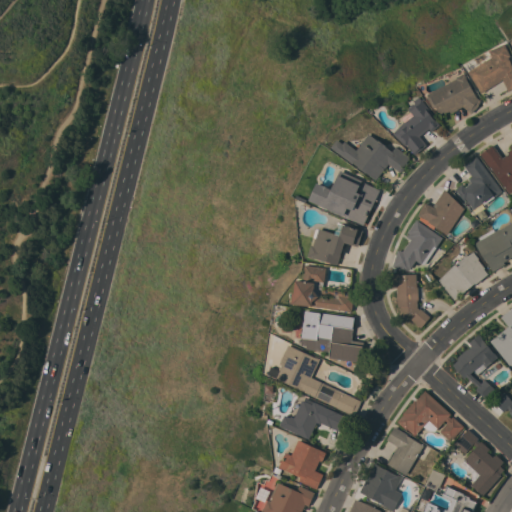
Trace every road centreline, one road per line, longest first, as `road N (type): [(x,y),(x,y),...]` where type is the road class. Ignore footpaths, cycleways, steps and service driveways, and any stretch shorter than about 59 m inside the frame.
road 1 (primary): [(143,0),(16,511)]
road 2 (primary): [(41,511),(164,0)]
road 3 (tertiary): [(511,109),(419,178),(394,211),(370,273),(381,328),(511,445)]
road 4 (tertiary): [(511,282),(405,375),(377,411),(326,511)]
